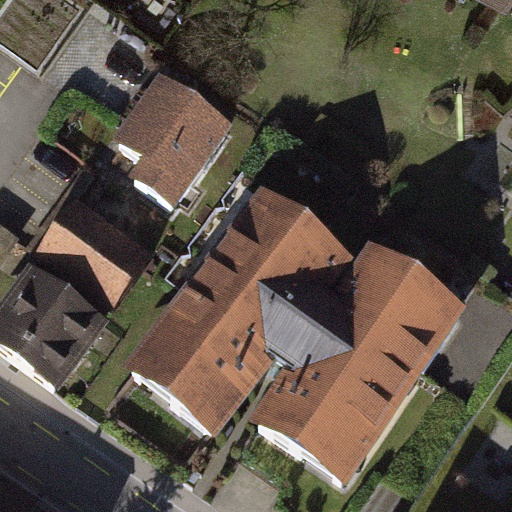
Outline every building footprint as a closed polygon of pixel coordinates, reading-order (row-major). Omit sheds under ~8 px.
[(511,0),(495,0),(511,11),(511,0)] [(198,109),(162,84),(118,147),(143,165),(130,183),(177,216),(234,134),(198,109)] [(358,269),(263,196),(125,380),(221,444),(266,382),(279,364),(289,370),(358,269)] [(19,242),(0,229),(0,264),(3,266),(19,242)] [(135,286),(59,234),(33,272),(109,323),(135,286)] [(468,315),(372,249),(358,269),(289,370),(249,427),(345,493),(468,315)] [(110,330),(32,273),(0,316),(0,354),(60,398),(110,330)]
